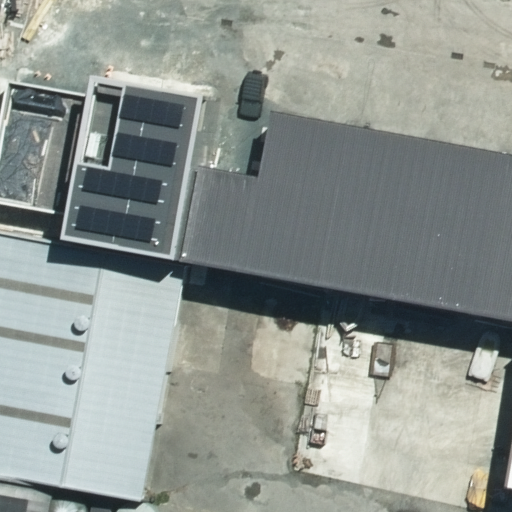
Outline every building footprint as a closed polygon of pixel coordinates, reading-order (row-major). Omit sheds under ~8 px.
[(98,0),(0,0),(0,216),(63,227),(98,0)] [(511,209),(509,222),(481,216),(465,294),(511,303),(511,209)] [(181,259),(0,222),(0,464),(135,491),(181,259)] [(341,235),(271,225),(262,284),(332,295),(341,235)] [(81,511),(0,497),(0,511),(81,511)]
